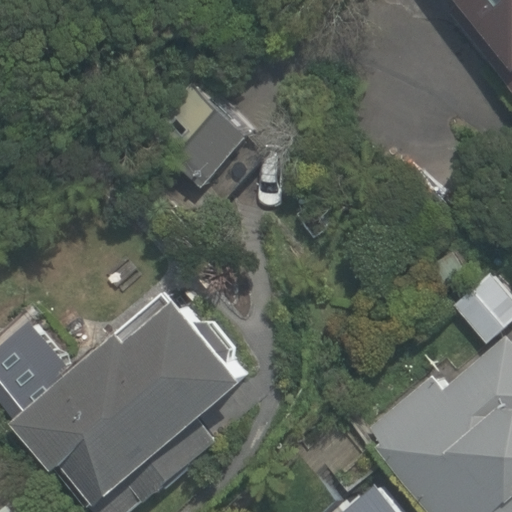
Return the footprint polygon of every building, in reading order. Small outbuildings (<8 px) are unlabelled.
[(511,0),(491,0),(511,27),(511,0)] [(201,235),(291,150),(223,77),(132,162),(201,235)] [(442,372),(380,424),(452,511),(511,511),(511,280),(471,314),(505,355),(459,393),(442,372)] [(208,317),(192,294),(80,374),(47,328),(0,361),(0,377),(76,483),(97,469),(127,511),(285,397),(221,308),(208,317)] [(412,511),(390,488),(363,511),(412,511)] [(10,511),(0,500),(0,511),(30,511),(23,504),(13,511),(10,511)]
